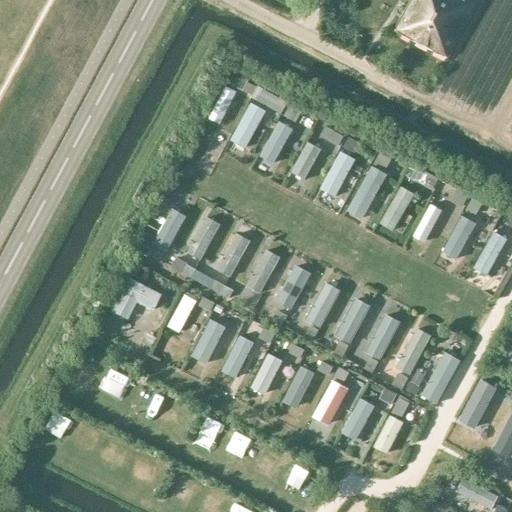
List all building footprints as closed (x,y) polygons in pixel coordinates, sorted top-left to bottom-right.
[(410,0),(394,31),(448,59),(479,1),(478,0),(410,0)] [(235,91),(224,85),(208,119),(220,124),(235,91)] [(266,111),(249,103),(228,140),(245,149),(266,111)] [(292,128),(278,120),(258,155),(272,163),(292,128)] [(321,149),(306,141),(290,171),(305,179),(321,149)] [(354,159),(339,151),(319,188),(334,196),(354,159)] [(386,174),(371,165),(346,210),(360,218),(386,174)] [(413,194),(399,186),(378,222),(392,230),(413,194)] [(441,210),(429,203),(411,235),(424,242),(441,210)] [(185,216),(172,208),(152,242),(165,250),(185,216)] [(475,223),(461,215),(441,252),(455,259),(475,223)] [(219,224),(205,217),(186,252),(199,259),(219,224)] [(505,238),(492,231),(473,267),(487,274),(505,238)] [(249,240),(236,233),(216,268),(229,275),(249,240)] [(278,257),(264,249),(246,284),(260,291),(278,257)] [(311,273),(294,264),(274,301),(291,310),(311,273)] [(161,293),(127,277),(110,312),(128,320),(137,301),(153,309),(161,293)] [(340,290),(324,281),(303,318),(320,327),(340,290)] [(196,300),(183,294),(165,326),(177,333),(196,300)] [(370,304),(354,296),(335,333),(350,341),(370,304)] [(400,322),(384,313),(364,350),(380,359),(400,322)] [(225,326),(209,318),(190,356),(205,363),(225,326)] [(429,335),(417,328),(396,367),(409,374),(429,335)] [(253,342),(239,334),(222,368),(236,375),(253,342)] [(459,360),(442,352),(420,394),(437,403),(459,360)] [(281,360),(266,353),(249,388),(263,395),(281,360)] [(314,372),(299,366),(282,401),(297,408),(314,372)] [(348,388),(331,379),(310,416),(327,425),(348,388)] [(373,404),(359,397),(340,433),(355,441),(373,404)] [(500,403),(488,397),(470,434),(482,440),(500,403)] [(402,422),(389,415),(373,445),(387,452),(402,422)] [(511,448),(511,416),(496,447),(510,454),(511,448)] [(497,493),(464,476),(456,491),(489,509),(497,493)]
